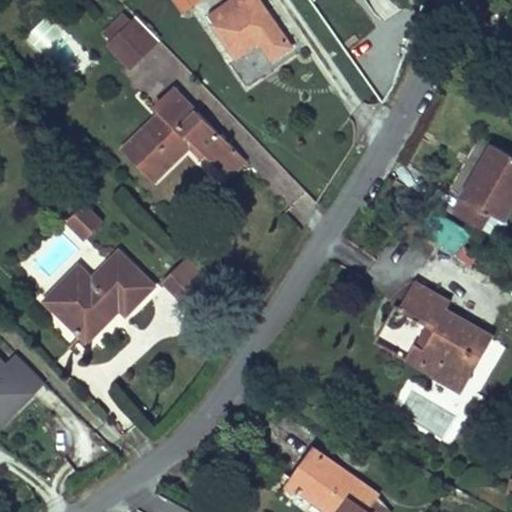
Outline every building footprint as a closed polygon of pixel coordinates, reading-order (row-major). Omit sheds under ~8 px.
[(173,0),(185,13),(200,0),(173,0)] [(256,0),(211,0),(199,12),(231,44),(248,27),(265,44),(283,27),(256,0)] [(115,36),(129,21),(121,13),(106,27),(115,36)] [(115,36),(106,44),(128,67),(152,44),(129,21),(115,36)] [(230,144),(176,86),(158,103),(162,108),(170,117),(160,126),(152,117),(120,146),(143,171),(154,161),(164,172),(195,143),(212,161),(230,144)] [(162,108),(152,117),(160,126),(170,117),(162,108)] [(511,195),(511,154),(491,142),(480,160),(489,165),(475,188),(467,183),(452,206),(479,222),(488,207),(501,215),(511,195)] [(230,144),(212,161),(224,174),(243,157),(230,144)] [(480,160),(467,183),(475,188),(489,165),(480,160)] [(154,161),(143,171),(153,182),(164,172),(154,161)] [(88,204),(72,220),(89,238),(105,223),(88,204)] [(429,243),(461,257),(472,229),(441,216),(429,243)] [(231,283),(197,248),(172,272),(207,307),(231,283)] [(74,297),(59,311),(86,340),(123,305),(129,311),(154,288),(121,252),(95,277),(82,264),(61,284),(74,297)] [(490,337),(443,310),(447,301),(410,280),(393,310),(421,326),(401,360),(458,393),(490,337)] [(0,423),(7,431),(51,386),(23,358),(12,368),(0,355),(0,402),(0,403),(0,402),(0,423)] [(365,507),(376,490),(309,447),(291,474),(304,482),(299,491),(331,511),(371,511),(372,511),(365,507)] [(304,482),(291,474),(281,490),(294,498),(299,491),(304,482)]
